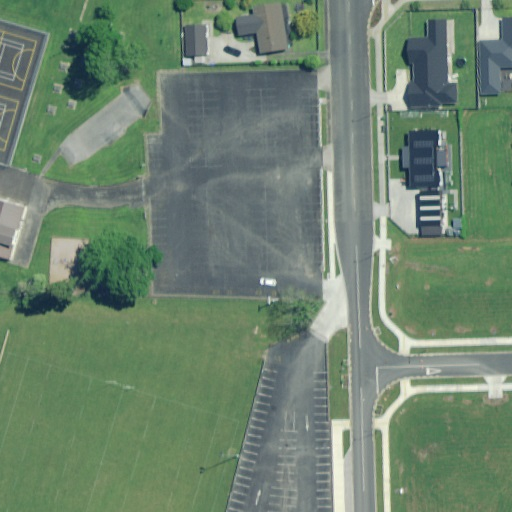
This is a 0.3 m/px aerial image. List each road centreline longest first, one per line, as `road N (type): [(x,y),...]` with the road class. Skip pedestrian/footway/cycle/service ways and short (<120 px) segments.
road 1 (residential): [(360,366),(347,0)]
road 2 (unknown): [(358,298),(295,354),(296,511)]
road 3 (unknown): [(243,511),(276,384),(295,354)]
road 4 (residential): [(360,366),(511,363)]
road 5 (residential): [(363,511),(360,366)]
